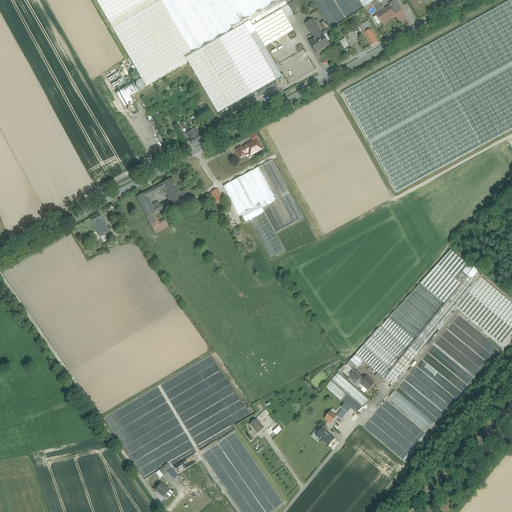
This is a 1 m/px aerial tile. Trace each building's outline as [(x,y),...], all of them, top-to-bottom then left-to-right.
[(89,0),(47,0),(65,36),(67,31),(66,28),(72,28),(73,27),(73,26),(76,24),(78,25),(80,30),(79,30),(80,33),(78,33),(79,35),(82,41),(83,41),(87,43),(88,43),(89,43),(89,42),(92,44),(93,42),(91,38),(100,38),(96,36),(96,29),(98,30),(103,27),(89,0)] [(162,0),(96,0),(113,29),(161,1),(162,0)] [(162,0),(161,1),(192,53),(219,37),(197,0),(162,0)] [(233,31),(215,0),(197,0),(219,37),(220,38),(233,31)] [(258,11),(251,0),(215,0),(233,31),(249,21),(252,26),(254,25),(249,16),(257,12),(258,11)] [(272,3),(269,0),(251,0),(258,11),(272,3)] [(258,11),(257,12),(260,18),(270,12),(271,15),(280,9),(287,6),(283,0),(277,0),(272,3),(258,11)] [(390,6),(383,11),(378,4),(373,7),(378,14),(376,15),(376,16),(374,17),(377,22),(380,21),(382,24),(395,15),(394,13),(396,12),(397,14),(402,11),(395,0),(389,4),(390,6)] [(161,1),(113,29),(146,86),(188,62),(185,58),(192,53),(161,1)] [(295,1),(287,5),(292,14),(300,9),(295,1)] [(511,2),(511,1),(427,47),(481,146),(511,128),(511,2)] [(287,6),(280,9),(285,18),(292,14),(287,5),(287,6)] [(254,25),(252,26),(264,48),(266,47),(293,31),(285,18),(280,9),(271,15),(261,21),(254,25)] [(257,12),(249,16),(254,25),(261,21),(259,18),(260,18),(257,12)] [(260,18),(259,18),(261,21),(271,15),(270,12),(260,18)] [(313,19),(305,24),(308,30),(316,26),(313,19)] [(233,31),(220,38),(219,37),(192,53),(185,58),(188,62),(217,114),(282,77),(252,26),(249,21),(233,31)] [(368,21),(360,26),(362,30),(370,26),(368,21)] [(318,29),(312,32),(315,38),(322,35),(318,29)] [(364,33),(371,46),(379,42),(372,29),(364,33)] [(315,38),(309,42),(315,54),(328,46),(322,35),(315,38)] [(349,46),(344,38),(339,41),(344,49),(349,46)] [(0,69),(5,79),(15,74),(17,78),(19,74),(8,73),(3,64),(8,62),(23,63),(20,68),(28,68),(18,47),(10,47),(6,54),(1,43),(0,43),(0,69)] [(481,146),(427,47),(343,93),(397,192),(481,146)] [(92,76),(108,69),(103,60),(99,61),(101,64),(97,66),(92,68),(94,73),(91,75),(92,76)] [(107,77),(112,87),(116,85),(118,89),(125,85),(119,72),(107,77)] [(133,84),(116,94),(125,108),(133,103),(129,96),(137,91),(133,84)] [(60,168),(86,173),(47,102),(43,104),(47,112),(41,115),(36,112),(34,114),(23,120),(25,121),(22,123),(27,124),(26,130),(25,129),(25,133),(30,134),(28,143),(25,137),(24,139),(23,137),(21,136),(45,180),(48,179),(45,178),(47,169),(52,170),(53,166),(56,173),(62,170),(60,168)] [(205,105),(196,110),(199,114),(207,109),(205,105)] [(8,113),(0,117),(0,124),(6,135),(7,135),(5,130),(12,126),(13,127),(15,126),(8,113)] [(194,127),(187,131),(192,140),(199,135),(194,127)] [(192,140),(190,141),(192,145),(204,138),(201,134),(199,135),(192,140)] [(252,143),(256,140),(257,140),(254,135),(249,138),(252,143)] [(252,143),(245,146),(245,147),(241,149),(244,154),(248,152),(250,155),(261,150),(256,140),(252,143)] [(241,148),(236,150),(240,159),(245,156),(244,154),(241,149),(241,148)] [(272,160),(230,183),(249,220),(271,259),(285,251),(275,233),(303,218),(272,160)] [(171,179),(154,188),(157,193),(164,189),(166,193),(176,188),(171,179)] [(249,220),(230,183),(223,187),(239,216),(240,215),(245,223),(249,220)] [(176,188),(166,193),(170,200),(172,204),(182,199),(179,192),(176,188)] [(187,188),(179,192),(182,199),(190,194),(187,188)] [(154,194),(151,190),(136,198),(147,218),(154,214),(162,210),(160,206),(153,209),(152,206),(147,198),(154,194)] [(217,190),(211,193),(217,204),(223,200),(217,190)] [(99,213),(90,218),(93,225),(103,220),(99,213)] [(154,214),(147,218),(153,229),(160,225),(154,214)] [(103,220),(93,225),(100,238),(105,235),(110,232),(103,220)] [(160,225),(153,229),(156,234),(169,226),(167,221),(160,225)] [(451,250),(421,283),(446,305),(462,285),(457,280),(463,272),(469,265),(451,250)] [(478,271),(469,264),(469,265),(463,272),(476,283),(481,277),(483,276),(478,272),(478,271)] [(446,305),(424,331),(423,331),(416,340),(410,347),(418,353),(457,306),(476,283),(463,272),(457,280),(462,285),(446,305)] [(511,333),(511,302),(481,277),(476,283),(457,306),(503,344),(511,333)] [(421,283),(397,309),(423,331),(424,331),(446,305),(421,283)] [(423,331),(397,309),(389,318),(416,340),(423,331)] [(416,340),(389,318),(381,327),(407,350),(410,347),(416,340)] [(381,327),(380,326),(373,335),(398,360),(407,350),(381,327)] [(478,342),(462,332),(459,337),(458,337),(456,339),(459,341),(460,341),(469,347),(470,346),(472,347),(473,344),(475,345),(478,342)] [(398,360),(373,335),(364,345),(392,370),(393,370),(393,369),(393,368),(399,361),(398,360)] [(392,370),(364,345),(356,354),(364,361),(378,374),(384,379),(387,376),(392,370)] [(407,350),(398,360),(399,361),(400,361),(393,368),(393,369),(393,370),(392,370),(387,376),(394,382),(418,353),(410,347),(407,350)] [(408,384),(403,392),(417,401),(420,397),(424,396),(422,391),(417,388),(420,386),(411,381),(413,381),(415,378),(415,380),(443,397),(443,396),(446,391),(447,393),(449,393),(451,395),(452,371),(442,365),(441,361),(442,358),(439,358),(439,355),(434,355),(433,356),(429,354),(427,349),(407,381),(408,384)] [(364,361),(356,354),(351,361),(358,367),(364,361)] [(358,367),(351,361),(346,366),(347,368),(354,373),(356,371),(358,367)] [(354,373),(347,368),(343,372),(350,377),(354,373)] [(356,371),(354,373),(350,377),(356,384),(359,381),(362,377),(356,371)] [(369,400),(338,373),(326,387),(356,414),(369,400)] [(384,379),(378,374),(376,377),(381,382),(384,379)] [(375,384),(367,376),(364,379),(362,377),(359,381),(364,385),(364,386),(368,390),(371,387),(371,386),(372,385),(373,385),(375,384)] [(364,385),(359,381),(356,384),(350,377),(348,379),(357,387),(358,386),(361,388),(364,386),(364,385)] [(434,421),(394,390),(388,398),(428,430),(434,421)] [(380,406),(364,427),(381,440),(399,444),(400,439),(398,439),(397,436),(401,435),(404,437),(406,434),(402,435),(401,430),(397,428),(398,422),(401,422),(403,420),(406,420),(406,417),(408,418),(408,416),(411,416),(406,413),(405,415),(389,403),(387,406),(385,405),(384,408),(383,406),(383,407),(380,406)] [(343,408),(337,416),(342,420),(348,412),(343,408)] [(331,411),(324,419),(330,424),(337,416),(334,413),(331,411)] [(256,419),(250,425),(257,433),(263,428),(256,419)] [(276,423),(270,428),(275,434),(281,430),(276,423)] [(334,439),(322,429),(317,436),(329,446),(334,439)] [(353,433),(338,452),(341,454),(346,449),(347,447),(350,442),(351,441),(356,435),(353,433)] [(379,453),(356,435),(351,441),(375,459),(379,453)] [(363,451),(350,442),(347,447),(359,456),(363,451)] [(203,453),(241,511),(267,511),(274,508),(273,507),(261,504),(262,502),(264,494),(259,493),(258,498),(256,497),(256,499),(254,499),(252,495),(245,500),(246,496),(243,492),(247,492),(251,474),(248,469),(244,472),(236,460),(238,459),(237,457),(239,457),(240,450),(245,451),(243,448),(219,443),(203,453)] [(193,449),(169,461),(172,466),(195,453),(193,449)] [(369,466),(346,449),(341,454),(365,472),(369,466)] [(374,460),(363,451),(359,456),(370,465),(374,460)] [(164,467),(159,471),(163,476),(168,472),(164,467)] [(169,490),(161,484),(156,491),(164,498),(169,490)]
